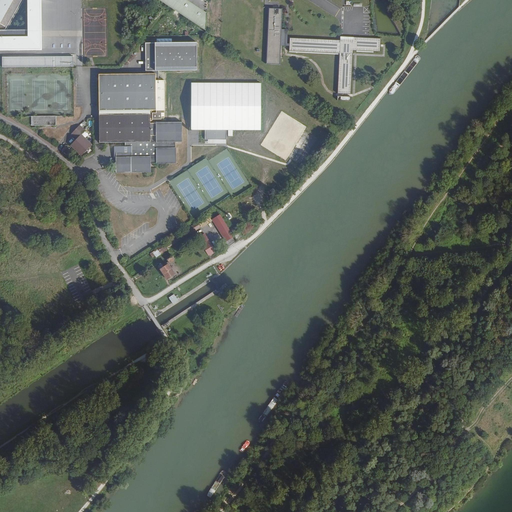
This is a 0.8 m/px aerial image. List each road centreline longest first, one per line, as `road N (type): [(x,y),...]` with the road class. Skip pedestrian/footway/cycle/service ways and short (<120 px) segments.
road 1 (track): [(246,242),(327,162),(412,55)]
road 2 (residential): [(0,117),(74,170),(112,257),(145,306)]
road 3 (track): [(80,511),(167,388),(174,373),(167,343)]
